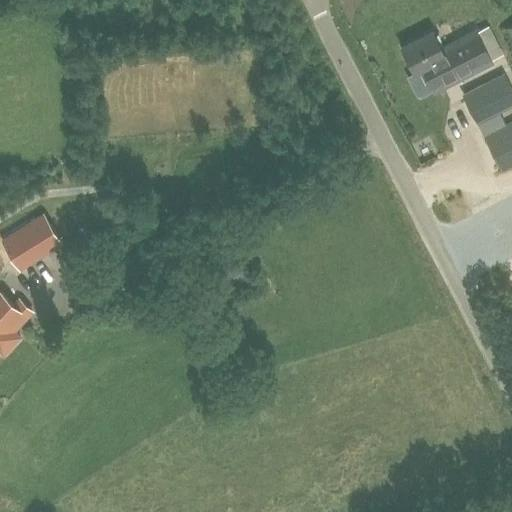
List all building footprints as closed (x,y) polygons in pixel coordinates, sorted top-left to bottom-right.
[(442,48),(443,48),(434,30),(403,45),(416,71),(424,67),(424,66),(446,55),(442,48)] [(449,82),(457,78),(493,60),(477,30),(443,48),(442,48),(446,55),(424,66),(424,67),(433,84),(446,77),(449,82)] [(511,104),(511,88),(504,72),(464,92),(478,121),(511,104)] [(511,164),(511,121),(485,135),(502,169),(511,164)] [(44,211),(1,238),(20,269),(64,243),(44,211)] [(253,276),(239,247),(207,263),(221,292),(253,276)] [(16,329),(29,314),(0,289),(0,347),(6,353),(22,335),(16,329)]
